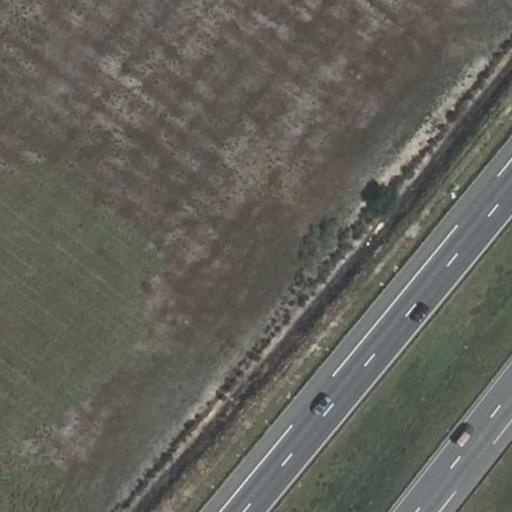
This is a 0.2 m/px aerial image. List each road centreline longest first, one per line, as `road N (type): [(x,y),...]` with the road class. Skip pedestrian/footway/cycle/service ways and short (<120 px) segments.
road 1 (motorway): [(511,183),(241,511)]
road 2 (motorway): [(420,511),(511,395)]
